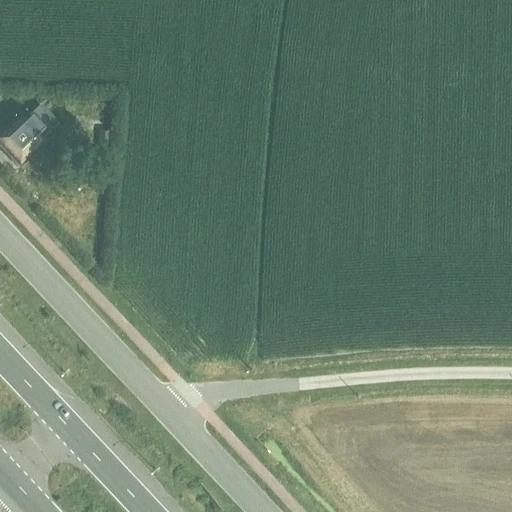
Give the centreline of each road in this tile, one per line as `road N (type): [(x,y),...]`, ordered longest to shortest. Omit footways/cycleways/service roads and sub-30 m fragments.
road 1 (unclassified): [(511,372),(216,391),(173,415)]
road 2 (unclassified): [(173,415),(0,232)]
road 3 (unclassified): [(261,511),(173,415)]
